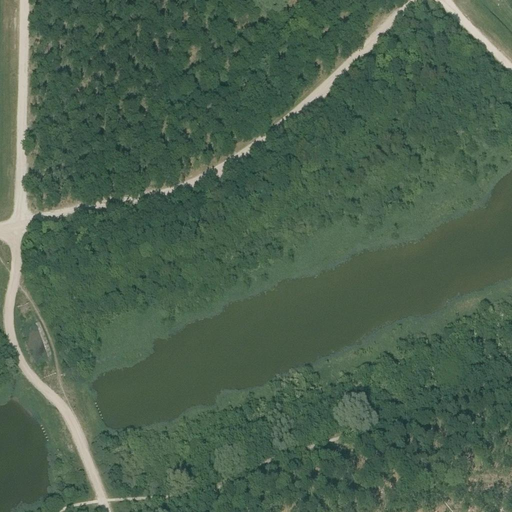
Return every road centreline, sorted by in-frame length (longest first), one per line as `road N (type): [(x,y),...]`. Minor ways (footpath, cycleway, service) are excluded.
road 1 (track): [(17,225),(195,178),(263,135),(417,0)]
road 2 (track): [(0,229),(17,225),(8,309),(14,355),(32,385),(73,420),(106,511)]
road 3 (unknown): [(17,225),(23,0)]
